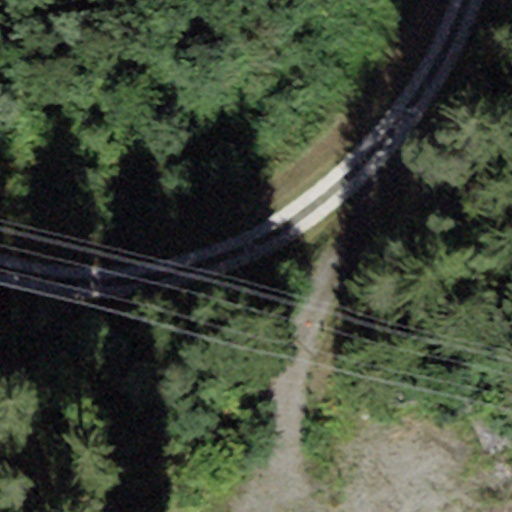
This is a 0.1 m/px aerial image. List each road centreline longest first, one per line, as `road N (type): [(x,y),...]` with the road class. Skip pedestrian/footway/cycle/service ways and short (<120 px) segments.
road 1 (track): [(0,262),(65,280),(210,263),(325,199),(412,132)]
road 2 (track): [(412,132),(299,328),(272,418),(262,511)]
road 3 (track): [(487,0),(412,132)]
